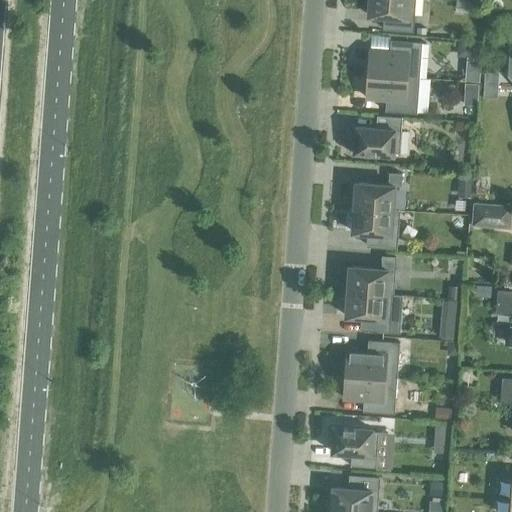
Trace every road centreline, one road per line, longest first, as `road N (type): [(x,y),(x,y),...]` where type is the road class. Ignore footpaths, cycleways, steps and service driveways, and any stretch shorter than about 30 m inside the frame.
road 1 (primary): [(24,511),(62,0)]
road 2 (residential): [(314,0),(276,511)]
